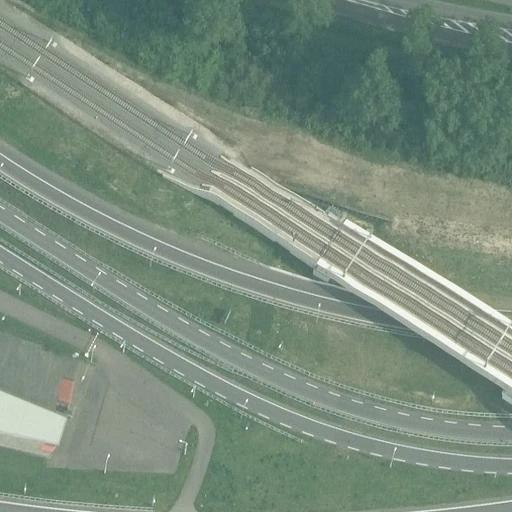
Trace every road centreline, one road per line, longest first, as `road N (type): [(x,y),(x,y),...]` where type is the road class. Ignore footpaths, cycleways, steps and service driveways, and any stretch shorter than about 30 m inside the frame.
road 1 (trunk): [(511,436),(372,415),(290,386),(200,340),(0,214)]
road 2 (trunk): [(0,256),(227,393),(300,424),(400,454),(511,465)]
road 3 (trunk): [(511,341),(374,320),(259,289),(143,244),(0,161)]
road 4 (motorway): [(511,484),(250,432),(0,360)]
road 5 (trunk): [(0,509),(511,507)]
road 6 (motorway): [(0,433),(305,511)]
road 7 (secondary): [(511,36),(354,0)]
